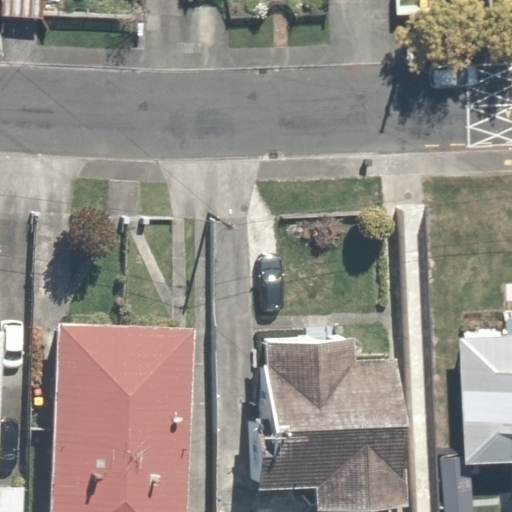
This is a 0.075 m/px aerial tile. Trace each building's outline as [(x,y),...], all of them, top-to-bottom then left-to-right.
[(39,0),(0,0),(0,9),(38,14),(39,0)] [(163,511),(177,314),(44,305),(30,511),(163,511)] [(511,314),(449,315),(450,475),(511,474),(511,314)] [(239,334),(235,478),(303,480),(302,511),(312,511),(369,511),(374,338),(340,337),(340,327),(253,325),(252,334),(239,334)] [(9,511),(13,476),(0,474),(0,511),(9,511)]
